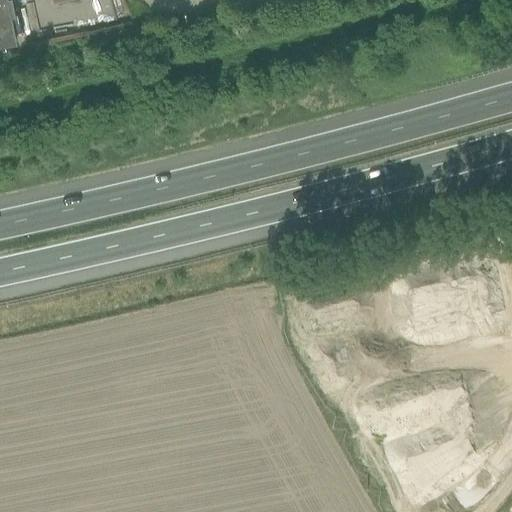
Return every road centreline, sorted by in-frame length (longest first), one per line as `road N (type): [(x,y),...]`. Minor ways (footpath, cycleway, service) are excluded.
road 1 (motorway): [(0,277),(511,146)]
road 2 (motorway): [(511,99),(0,229)]
